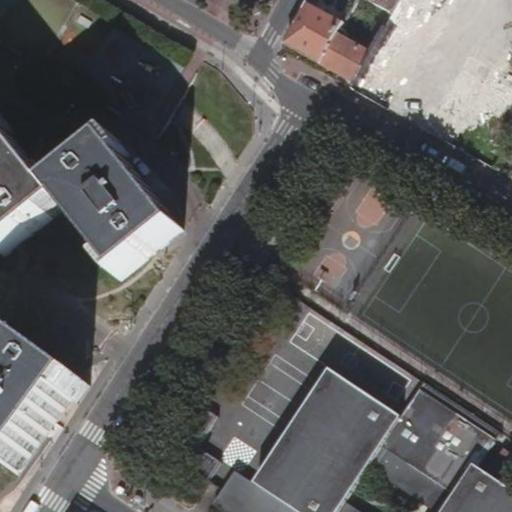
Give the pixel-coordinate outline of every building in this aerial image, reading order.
[(404,0),(396,16),(375,54),(358,86),(355,90),(386,108),(420,47),(408,41),(429,0),(404,0)] [(377,0),(375,4),(396,16),(404,0),(377,0)] [(288,46),(323,66),(342,30),(346,24),(310,5),(288,46)] [(350,34),(342,30),(323,66),(358,86),(375,54),(347,39),(350,34)] [(511,51),(505,48),(493,69),(477,98),(470,109),(482,116),(484,110),(503,120),(507,112),(500,108),(511,88),(511,51)] [(462,66),(426,130),(451,144),(470,109),(477,98),(493,69),(472,56),(465,68),(462,66)] [(0,115),(0,123),(11,136),(16,132),(1,114),(0,115)] [(0,238),(12,253),(69,207),(55,190),(11,136),(0,123),(0,238)] [(114,143),(127,160),(132,156),(118,139),(114,143)] [(55,190),(69,207),(113,261),(127,279),(185,231),(127,160),(114,143),(55,190)] [(12,253),(0,238),(0,248),(7,257),(12,253)] [(127,279),(113,261),(109,265),(123,282),(127,279)] [(0,373),(0,460),(20,475),(75,402),(79,404),(91,387),(26,338),(0,373)] [(511,511),(511,491),(480,470),(502,437),(427,387),(404,420),(336,375),(261,489),(237,473),(216,504),(227,511),(511,511)] [(220,418),(201,405),(180,437),(192,444),(180,462),(211,483),(223,465),(200,449),(220,418)]
